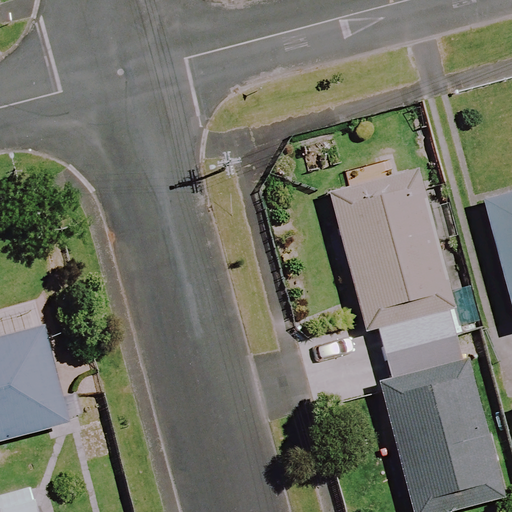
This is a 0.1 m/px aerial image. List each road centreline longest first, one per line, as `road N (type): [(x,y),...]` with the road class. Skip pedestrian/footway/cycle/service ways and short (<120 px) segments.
road 1 (residential): [(245,511),(132,74)]
road 2 (residential): [(410,0),(132,74)]
road 3 (residential): [(132,74),(0,108)]
